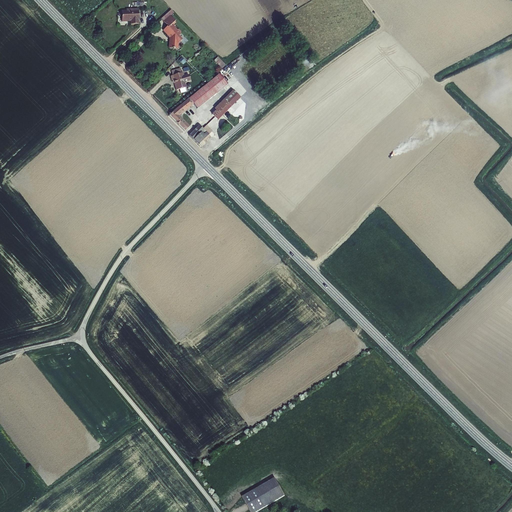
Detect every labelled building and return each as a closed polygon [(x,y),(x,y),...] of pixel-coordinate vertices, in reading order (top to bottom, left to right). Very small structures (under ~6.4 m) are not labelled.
[(122,11),(122,22),(131,21),(131,24),(139,24),(138,9),(126,9),(126,11),(122,11)] [(170,16),(163,22),(166,26),(163,30),(170,39),(169,40),(169,47),(172,48),(173,50),(175,48),(177,48),(178,43),(181,39),(178,36),(180,34),(180,32),(177,29),(175,29),(171,24),(174,22),(170,16)] [(223,68),(227,64),(218,57),(215,61),(223,68)] [(184,85),(181,75),(183,74),(181,70),(180,70),(180,68),(170,70),(170,73),(171,78),(172,77),(175,87),(184,85)] [(169,115),(184,130),(185,131),(189,127),(178,115),(193,103),(197,108),(226,84),(218,74),(174,111),(169,115)] [(239,97),(232,90),(214,108),(216,110),(212,114),(217,119),(239,97)] [(194,140),(204,130),(199,125),(189,135),(194,140)] [(208,126),(204,130),(194,140),(198,144),(203,140),(208,135),(209,133),(210,134),(211,134),(212,133),(212,132),(212,131),(212,130),(208,126)] [(288,493),(278,475),(245,494),(255,511),(288,493)]
